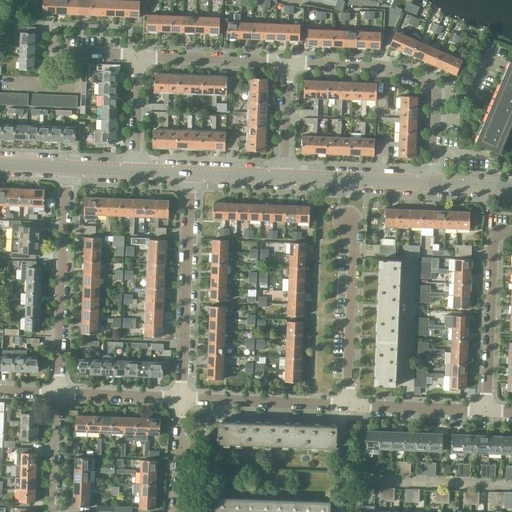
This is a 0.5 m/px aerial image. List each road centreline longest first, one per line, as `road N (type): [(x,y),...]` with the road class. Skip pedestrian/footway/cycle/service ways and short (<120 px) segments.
road 1 (residential): [(433,182),(432,86),(383,66),(287,61)]
road 2 (residential): [(54,393),(65,168)]
road 3 (residential): [(179,397),(191,174)]
road 4 (residential): [(484,410),(493,245),(499,234),(511,233)]
road 5 (residential): [(346,404),(348,220)]
road 6 (residential): [(179,397),(346,404)]
road 7 (tertiary): [(283,177),(433,182)]
road 8 (residential): [(287,61),(138,56)]
road 9 (residential): [(346,404),(484,410)]
road 10 (residential): [(54,393),(179,397)]
